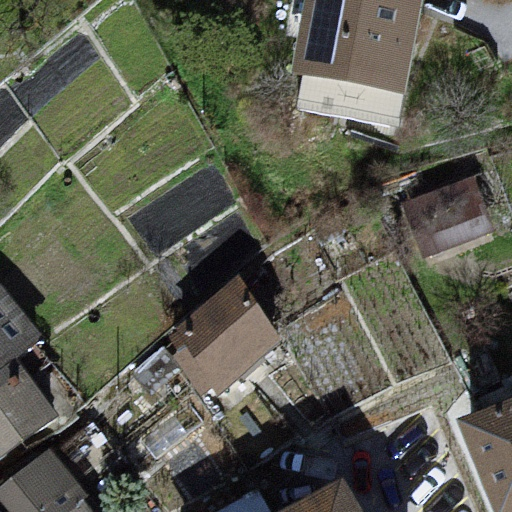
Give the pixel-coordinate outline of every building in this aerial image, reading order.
[(425,0),(304,0),(291,71),(408,93),(425,0)] [(428,251),(495,229),(478,177),(411,199),(428,251)] [(3,292),(0,294),(0,373),(4,371),(22,381),(30,371),(49,345),(3,292)] [(240,294),(170,348),(219,407),(285,350),(240,294)] [(0,475),(74,426),(30,371),(22,381),(4,371),(0,373),(0,475)] [(511,421),(478,435),(511,507),(511,421)] [(99,511),(60,455),(0,499),(0,511),(99,511)] [(376,511),(362,489),(320,511),(376,511)]
